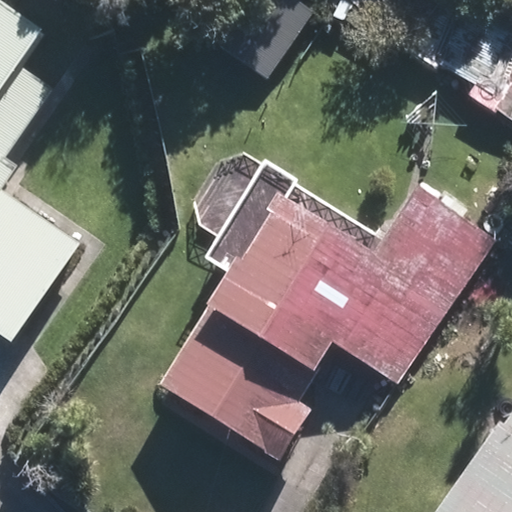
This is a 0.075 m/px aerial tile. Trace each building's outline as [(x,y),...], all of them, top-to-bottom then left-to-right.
[(270,78),(314,12),(295,0),(247,0),(218,44),(270,78)] [(511,11),(494,0),(344,0),(339,9),(395,45),(399,37),(499,101),(511,80),(511,11)] [(45,33),(0,2),(0,339),(17,351),(90,244),(9,189),(24,167),(12,159),(59,90),(23,66),(45,33)] [(281,183),(163,376),(282,451),(312,403),(302,397),(339,338),(404,378),(497,225),(383,155),(341,221),(281,183)] [(511,511),(511,395),(496,419),(433,511),(511,511)]
